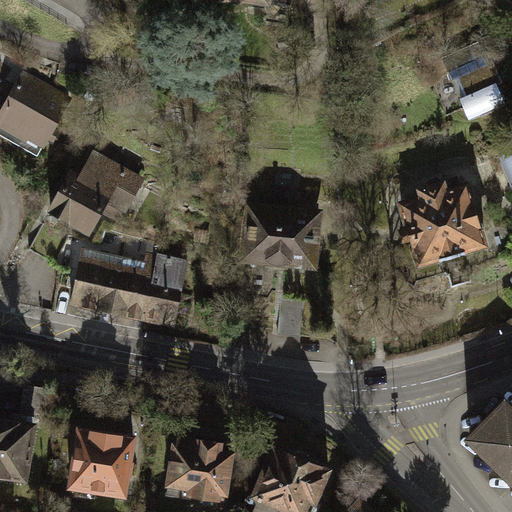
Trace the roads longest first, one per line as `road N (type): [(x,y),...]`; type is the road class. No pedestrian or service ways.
road 1 (tertiary): [(0,321),(288,383),(383,389)]
road 2 (residential): [(0,25),(34,48),(96,60),(111,23),(82,0)]
road 3 (residential): [(383,389),(403,436),(469,511)]
road 4 (tertiary): [(383,389),(511,354)]
